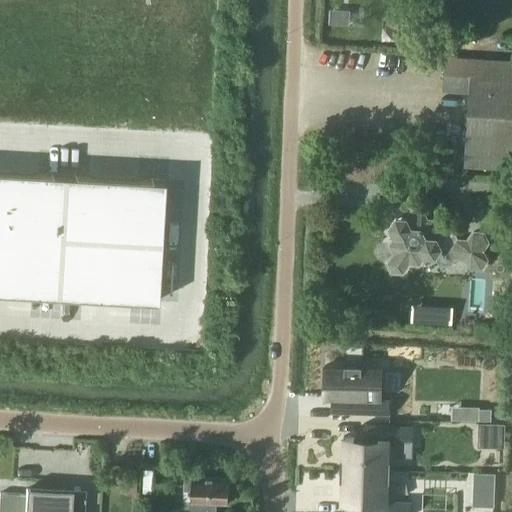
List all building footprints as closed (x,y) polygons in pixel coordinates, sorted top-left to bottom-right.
[(443,91),(469,92),(466,145),(466,148),(465,166),(511,169),(511,59),(455,56),(445,56),(443,91)] [(0,291),(58,295),(158,300),(165,180),(64,174),(0,170),(0,291)] [(482,268),(487,259),(483,250),(489,241),(484,232),(473,232),(468,240),(457,240),(453,230),(442,230),(438,220),(427,220),(423,210),(412,210),(406,218),(396,218),(390,226),(395,236),(389,244),(394,254),(388,262),(393,272),(403,272),(409,264),(419,264),(425,256),(435,256),(441,248),(452,248),(456,258),(466,258),(471,268),(482,268)] [(441,305),(440,323),(453,324),(454,306),(441,305)] [(325,366),(324,398),(332,398),(331,413),(390,414),(391,398),(382,398),(383,367),(363,367),(363,364),(345,364),(345,366),(325,366)] [(480,419),(480,406),(462,405),(462,419),(480,419)] [(342,438),(341,469),(389,470),(389,439),(412,439),(412,424),(363,423),(363,438),(342,438)] [(506,424),(479,423),(478,435),(505,436),(506,424)] [(341,469),(340,499),(362,500),(361,511),(410,511),(411,501),(388,500),(389,470),(341,469)] [(474,484),(494,485),(495,473),(474,473),(474,484)] [(185,477),(185,488),(194,489),(193,502),(194,502),(193,511),(215,511),(216,503),(228,504),(228,500),(231,498),(231,492),(228,490),(229,477),(195,476),(195,478),(185,477)] [(0,492),(0,511),(68,511),(70,491),(26,488),(26,494),(0,492)]
